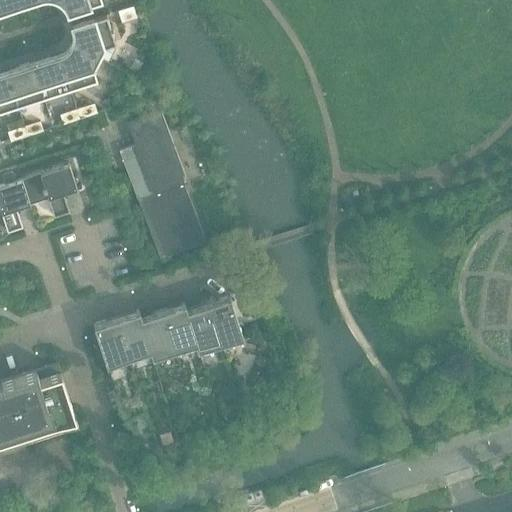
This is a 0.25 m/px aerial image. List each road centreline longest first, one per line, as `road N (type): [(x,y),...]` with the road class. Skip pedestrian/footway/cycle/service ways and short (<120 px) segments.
road 1 (residential): [(297,511),(511,441)]
road 2 (residential): [(67,324),(208,276),(251,251)]
road 3 (residential): [(126,511),(67,324)]
